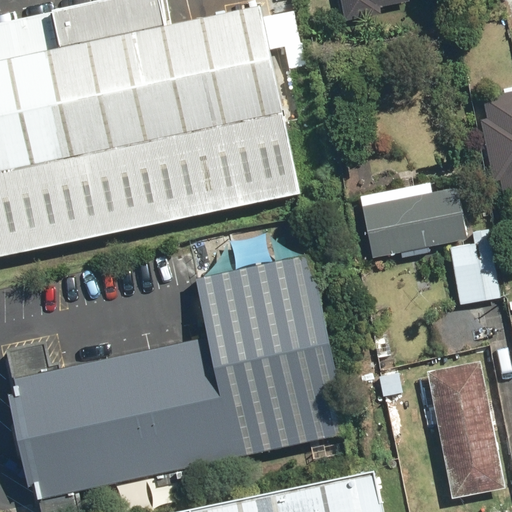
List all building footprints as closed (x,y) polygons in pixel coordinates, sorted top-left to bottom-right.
[(158,0),(105,0),(0,22),(0,173),(286,112),(263,6),(164,27),(158,0)] [(410,2),(409,0),(341,0),(347,24),(384,16),(382,8),(410,2)] [(502,184),(505,202),(511,200),(511,92),(488,98),(492,118),(481,119),(494,186),(502,184)] [(0,257),(303,192),(286,112),(0,173),(0,257)] [(422,188),(364,200),(376,259),(472,239),(462,189),(424,197),(422,188)] [(476,245),(452,249),(461,306),(501,300),(491,230),(474,233),(476,245)] [(6,351),(37,496),(352,429),(314,252),(197,277),(209,335),(46,370),(40,344),(6,351)] [(390,511),(382,469),(182,511),(390,511)] [(149,479),(119,486),(125,511),(132,511),(155,507),(149,479)]
